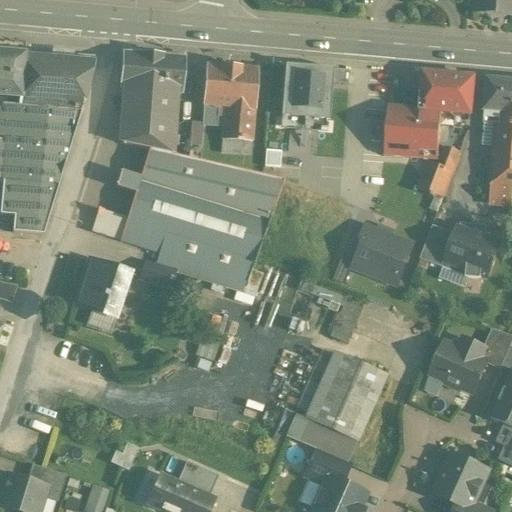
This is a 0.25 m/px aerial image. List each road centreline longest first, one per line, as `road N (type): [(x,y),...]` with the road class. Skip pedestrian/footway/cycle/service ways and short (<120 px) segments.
road 1 (residential): [(125,20),(0,398)]
road 2 (primary): [(511,54),(216,29)]
road 3 (unknown): [(161,393),(20,338)]
road 4 (primary): [(125,20),(0,9)]
